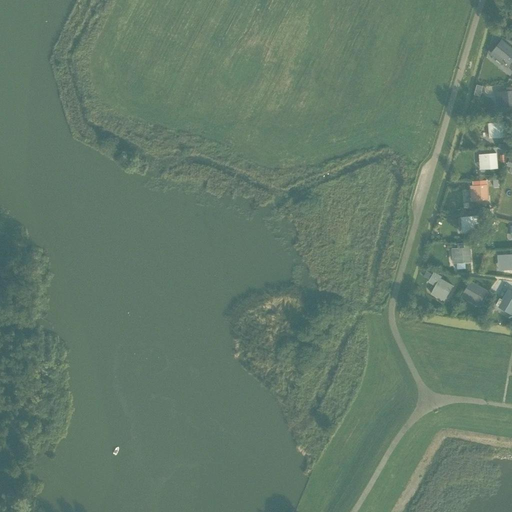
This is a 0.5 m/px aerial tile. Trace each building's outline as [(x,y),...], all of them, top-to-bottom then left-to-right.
[(510,64),(511,61),(511,48),(507,45),(504,48),(498,44),(493,50),(510,64)] [(503,106),(511,105),(511,89),(502,91),(503,106)] [(493,137),(506,136),(505,122),(492,123),(493,137)] [(484,168),(497,168),(496,153),(483,154),(484,168)] [(487,184),(486,180),(473,181),(474,185),(471,186),(472,198),(475,198),(475,200),(488,199),(487,184)] [(465,231),(479,230),(478,216),(464,217),(465,231)] [(471,262),(469,242),(458,243),(458,248),(452,248),(453,263),(471,262)] [(511,268),(511,253),(502,254),(503,269),(511,268)] [(441,276),(434,272),(429,280),(435,286),(433,290),(446,297),(453,285),(440,278),(441,276)] [(480,303),(487,291),(470,281),(464,290),(468,293),(467,295),(480,303)] [(511,291),(508,289),(502,301),(500,299),(496,305),(502,308),(505,302),(511,306),(511,291)]
